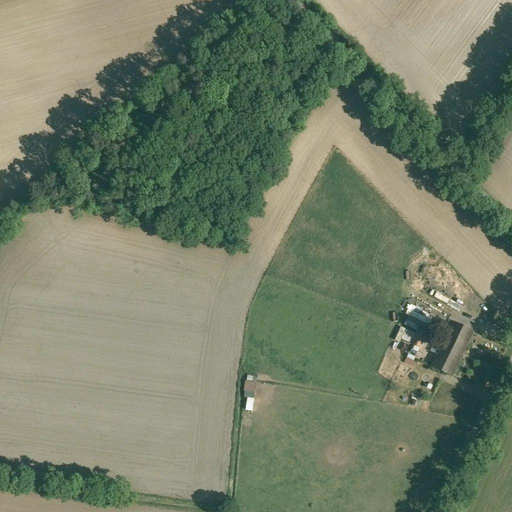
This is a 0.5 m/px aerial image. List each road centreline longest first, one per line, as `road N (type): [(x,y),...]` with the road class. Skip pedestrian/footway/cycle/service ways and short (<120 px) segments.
road 1 (residential): [(296,0),(511,229)]
road 2 (secondary): [(437,511),(511,372)]
